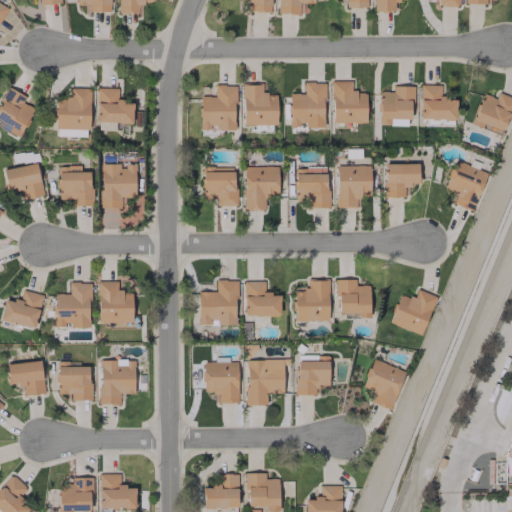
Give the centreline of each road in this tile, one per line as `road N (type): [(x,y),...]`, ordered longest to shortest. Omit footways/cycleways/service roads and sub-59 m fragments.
road 1 (tertiary): [(192,0),(171,89),(170,511)]
road 2 (residential): [(508,49),(47,54)]
road 3 (residential): [(426,240),(44,241)]
road 4 (residential): [(346,433),(45,437)]
